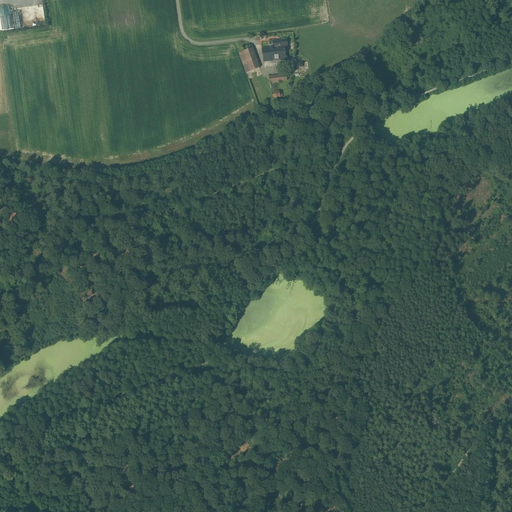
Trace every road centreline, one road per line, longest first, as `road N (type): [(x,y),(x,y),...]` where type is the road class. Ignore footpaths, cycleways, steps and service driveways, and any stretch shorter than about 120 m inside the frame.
road 1 (track): [(348,142),(0,278)]
road 2 (track): [(212,360),(242,297),(314,225),(341,154),(365,125)]
road 3 (track): [(0,434),(212,360)]
road 4 (track): [(288,511),(212,360)]
road 5 (track): [(422,511),(485,429),(511,407)]
